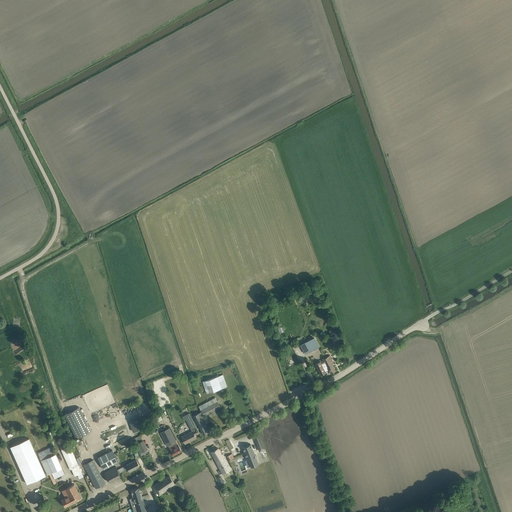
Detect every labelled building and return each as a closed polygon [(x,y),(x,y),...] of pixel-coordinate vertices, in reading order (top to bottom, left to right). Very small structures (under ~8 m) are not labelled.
[(314,338),(299,345),(305,354),(319,347),(314,338)] [(323,360),(322,361),(327,370),(329,369),(331,373),(336,370),(332,364),(334,363),(332,359),(330,355),(322,359),(323,360)] [(315,364),(319,370),(321,375),(326,372),(325,371),(327,370),(322,361),(321,361),(320,359),(319,360),(319,361),(315,364)] [(207,380),(203,382),(205,389),(207,393),(227,386),(225,382),(223,375),(213,378),(207,380)] [(201,411),(193,415),(194,416),(201,430),(203,434),(211,430),(204,415),(220,407),(215,397),(211,400),(199,406),(201,410),(201,411)] [(64,414),(76,438),(91,431),(79,407),(64,414)] [(191,431),(181,436),(183,439),(185,443),(196,438),(195,435),(199,433),(197,428),(196,427),(195,425),(196,425),(189,412),(184,415),(192,431),(191,431)] [(143,417),(130,421),(133,430),(133,431),(146,427),(146,426),(143,417)] [(169,427),(160,432),(167,446),(169,445),(174,442),(176,441),(169,427)] [(260,436),(254,437),(258,448),(263,446),(260,436)] [(46,475),(29,438),(10,446),(27,484),(46,475)] [(136,444),(141,452),(148,448),(143,440),(136,444)] [(169,445),(171,450),(174,454),(181,450),(178,445),(176,446),(174,442),(169,445)] [(251,443),(243,446),(247,458),(247,457),(250,466),(257,463),(251,443)] [(61,450),(68,466),(70,469),(71,469),(75,476),(77,474),(79,478),(84,476),(70,446),(61,450)] [(221,454),(218,448),(211,451),(211,452),(222,473),(231,469),(223,454),(221,454)] [(112,450),(98,457),(104,469),(118,462),(112,450)] [(38,454),(41,460),(47,475),(52,473),(54,478),(64,474),(62,468),(62,467),(56,453),(47,457),(44,451),(38,454)] [(83,464),(93,484),(96,488),(105,483),(93,460),(83,464)] [(104,473),(106,477),(109,482),(120,476),(119,473),(128,468),(129,471),(136,468),(135,467),(139,465),(137,461),(136,460),(127,465),(118,471),(115,466),(104,473)] [(152,486),(155,490),(156,492),(158,491),(159,494),(168,488),(169,487),(175,483),(172,480),(169,476),(164,479),(164,478),(152,486)] [(176,482),(180,487),(177,488),(179,491),(181,490),(182,493),(186,490),(180,480),(176,482)] [(66,497),(61,499),(65,506),(81,497),(74,484),(66,488),(68,493),(65,495),(66,497)] [(133,497),(130,499),(133,511),(142,511),(144,511),(147,511),(139,487),(131,490),(133,497)]
